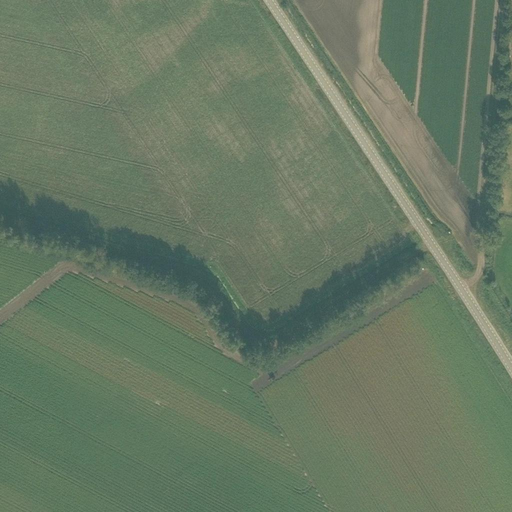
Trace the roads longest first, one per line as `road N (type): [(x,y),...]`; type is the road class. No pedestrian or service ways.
road 1 (track): [(435,247),(301,328),(257,338),(208,279),(0,215)]
road 2 (tertiary): [(511,369),(269,0)]
road 3 (track): [(471,303),(505,0)]
